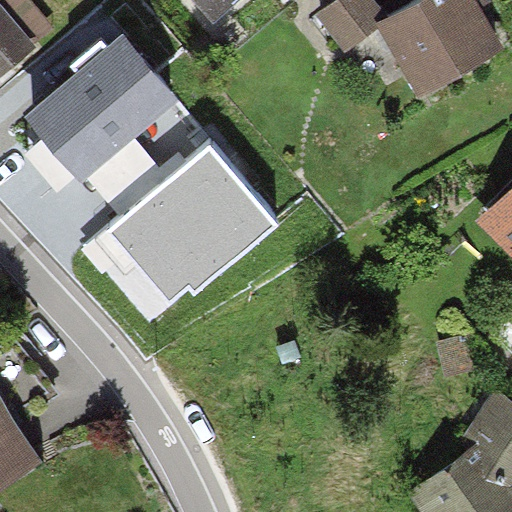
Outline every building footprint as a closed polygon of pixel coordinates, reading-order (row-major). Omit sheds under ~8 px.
[(0,77),(35,48),(32,44),(52,26),(29,0),(3,0),(0,3),(0,77)] [(194,0),(215,22),(240,0),(194,0)] [(422,0),(389,21),(375,0),(336,0),(319,11),(346,55),(381,33),(424,101),(508,48),(477,0),(422,0)] [(124,33),(27,117),(44,137),(28,151),(61,190),(77,176),(82,182),(90,176),(135,137),(180,98),(124,33)] [(90,176),(123,216),(188,162),(179,153),(160,168),(135,137),(90,176)] [(123,216),(100,234),(127,266),(138,257),(171,297),(192,280),(197,286),(276,221),(212,143),(188,162),(123,216)] [(511,186),(483,215),(511,242),(511,320),(498,334),(511,347),(511,186)] [(453,461),(413,490),(429,511),(506,511),(511,503),(511,393),(502,388),(453,461)] [(0,390),(0,478),(40,453),(0,390)]
